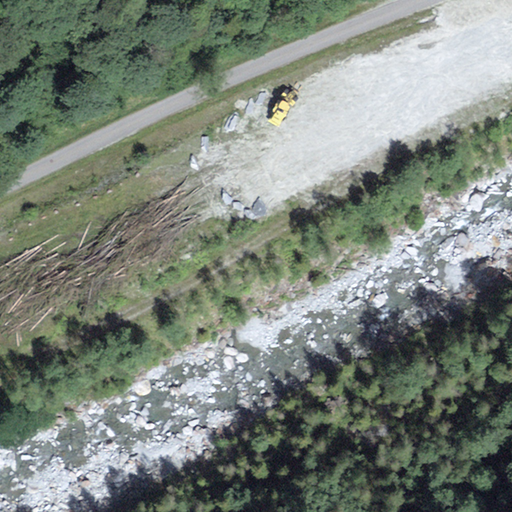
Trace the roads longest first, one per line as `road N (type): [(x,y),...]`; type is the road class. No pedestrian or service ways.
road 1 (track): [(0,346),(29,352),(86,332),(241,255),(393,156),(511,100)]
road 2 (unclassified): [(421,0),(232,76),(0,185)]
